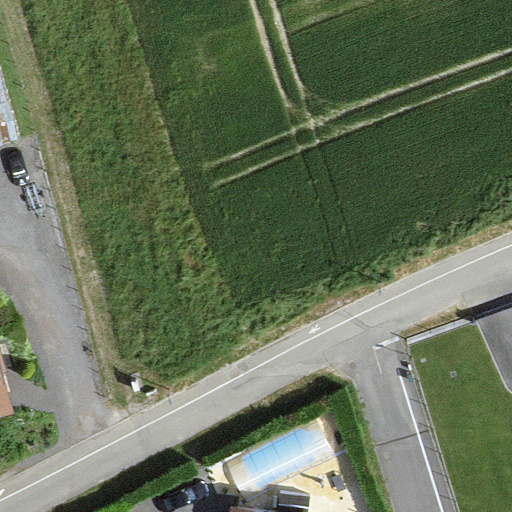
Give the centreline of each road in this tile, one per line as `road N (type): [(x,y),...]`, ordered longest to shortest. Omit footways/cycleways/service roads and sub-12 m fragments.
road 1 (residential): [(367,326),(12,511)]
road 2 (residential): [(367,326),(424,511)]
road 3 (residential): [(511,265),(367,326)]
